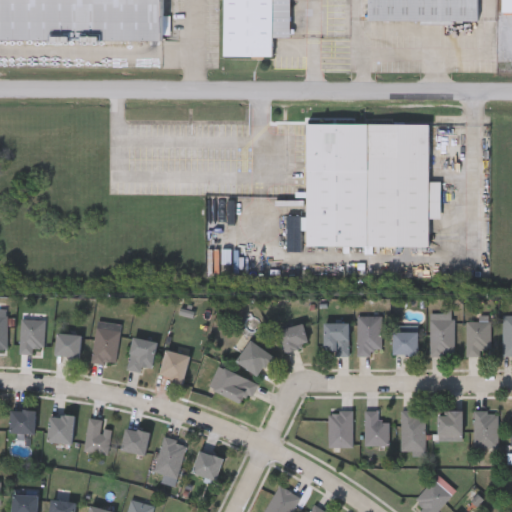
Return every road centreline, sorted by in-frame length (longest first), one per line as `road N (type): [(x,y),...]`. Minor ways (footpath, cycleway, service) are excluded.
road 1 (tertiary): [(511,89),(0,86)]
road 2 (residential): [(372,511),(228,429),(134,402),(0,391)]
road 3 (residential): [(511,384),(312,388),(299,395),(246,511)]
